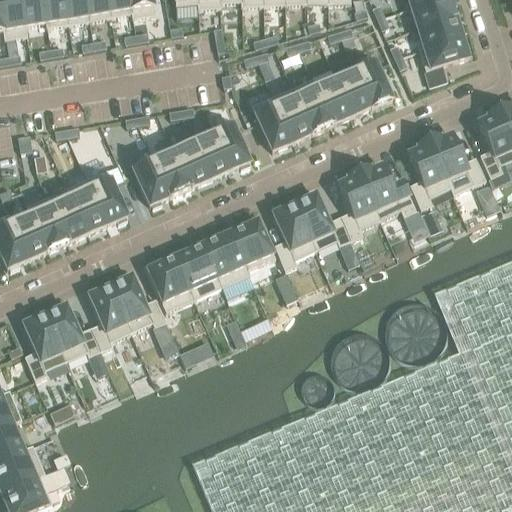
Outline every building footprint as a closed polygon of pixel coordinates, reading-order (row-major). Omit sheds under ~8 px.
[(0,0),(0,27),(2,37),(3,47),(27,43),(25,33),(19,0),(0,0)] [(39,0),(19,0),(25,33),(44,30),(39,0)] [(39,0),(44,30),(45,35),(68,31),(63,0),(39,0)] [(83,0),(63,0),(68,31),(89,27),(83,0)] [(83,0),(89,27),(109,24),(105,0),(83,0)] [(126,0),(105,0),(109,24),(130,20),(126,0)] [(150,0),(126,0),(130,20),(131,25),(154,21),(150,0)] [(195,0),(174,0),(175,12),(196,11),(195,0)] [(195,0),(196,11),(197,16),(209,15),(220,15),(220,10),(219,0),(195,0)] [(219,0),(220,10),(240,9),(239,0),(219,0)] [(239,0),(240,9),(240,14),(262,13),(261,0),(239,0)] [(283,0),(261,0),(262,13),(284,12),(283,0)] [(283,0),(284,12),(306,11),(305,0),(283,0)] [(305,0),(306,11),(328,10),(327,0),(305,0)] [(349,0),(327,0),(328,10),(350,9),(349,0)] [(447,0),(404,0),(409,14),(448,2),(448,1),(447,0)] [(448,2),(409,14),(416,34),(455,22),(448,2)] [(379,11),(371,14),(376,25),(384,22),(379,11)] [(365,15),(353,18),(355,26),(367,22),(365,15)] [(384,22),(376,25),(381,36),(388,33),(384,22)] [(455,22),(416,34),(422,54),(461,42),(455,23),(455,22)] [(318,28),(306,32),(308,39),(320,36),(318,28)] [(181,33),(169,35),(170,42),(182,40),(181,33)] [(220,34),(212,35),(215,47),(222,46),(220,34)] [(350,34),(338,37),(340,46),(352,42),(350,34)] [(338,37),(326,41),(328,49),(340,46),(338,37)] [(147,38),(135,40),(136,48),(148,46),(147,38)] [(135,40),(123,42),(124,50),(136,48),(135,40)] [(275,41),(264,44),(266,52),(277,48),(275,41)] [(422,54),(418,55),(425,78),(467,65),(461,42),(422,54)] [(264,44),(252,47),(254,55),(266,52),(264,44)] [(104,46),(92,48),(94,56),(105,54),(104,46)] [(222,46),(215,47),(217,59),(224,58),(222,46)] [(308,46),(296,49),(298,58),(310,54),(308,46)] [(92,48),(80,50),(82,58),(94,56),(92,48)] [(296,49),(284,53),(287,61),(298,58),(296,49)] [(396,51),(389,54),(394,65),(401,62),(396,51)] [(62,53),(50,55),(51,63),(63,61),(62,53)] [(50,55),(38,57),(39,65),(51,63),(50,55)] [(266,58),(254,61),(256,69),(268,66),(266,58)] [(19,60),(7,62),(8,70),(20,68),(19,60)] [(254,61),(242,65),(245,73),(256,69),(254,61)] [(7,62),(0,63),(0,71),(8,70),(7,62)] [(401,62),(394,65),(399,76),(406,73),(401,62)] [(373,63),(352,72),(371,114),(391,105),(373,63)] [(353,77),(334,86),(351,123),(370,114),(370,115),(371,114),(352,72),(351,73),(353,77)] [(228,81),(220,82),(222,94),(230,93),(228,81)] [(312,85),(311,86),(331,132),(332,132),(332,131),(351,123),(334,86),(317,94),(316,94),(315,93),(312,85)] [(308,87),(291,94),(312,141),(331,132),(311,86),(308,87)] [(291,94),(271,103),(292,149),(311,141),(312,141),(291,94)] [(271,103),(251,112),(271,158),(292,149),(271,103)] [(498,116),(511,148),(511,112),(510,114),(509,111),(499,116),(498,116)] [(192,114),(180,116),(181,123),(193,121),(192,114)] [(180,116),(168,118),(169,125),(181,123),(180,116)] [(487,124),(477,128),(490,157),(479,162),(489,185),(502,179),(499,173),(511,167),(511,148),(498,116),(486,122),(487,124)] [(148,121),(136,123),(137,131),(149,129),(148,121)] [(136,123),(124,125),(125,133),(137,131),(136,123)] [(231,126),(210,135),(228,177),(238,173),(240,176),(249,172),(247,169),(249,168),(231,126)] [(77,133),(66,135),(67,143),(79,141),(77,133)] [(66,135),(54,137),(55,145),(67,143),(66,135)] [(191,144),(190,144),(209,186),(228,177),(210,135),(209,136),(211,140),(193,148),(191,144)] [(439,142),(428,148),(449,196),(452,202),(485,188),(474,164),(463,169),(450,140),(440,145),(439,142)] [(29,141),(17,143),(18,151),(30,149),(29,141)] [(190,144),(171,153),(189,195),(190,195),(190,194),(209,186),(190,144)] [(417,155),(407,159),(420,188),(409,193),(419,217),(431,211),(428,205),(449,196),(428,148),(416,153),(417,155)] [(30,149),(18,151),(20,159),(32,157),(30,149)] [(152,161),(151,162),(169,204),(189,195),(171,153),(170,153),(172,158),(154,166),(152,161)] [(151,162),(130,171),(149,212),(150,212),(152,215),(161,211),(159,208),(168,204),(169,204),(151,162)] [(369,173),(358,179),(379,227),(399,218),(402,224),(415,218),(404,195),(401,188),(390,193),(380,171),(370,176),(369,173)] [(86,185),(106,231),(116,227),(117,230),(126,226),(125,223),(127,222),(113,190),(106,176),(86,185)] [(347,186),(337,190),(350,219),(339,224),(349,248),(362,242),(359,236),(378,227),(379,227),(358,179),(346,184),(347,186)] [(86,185),(66,194),(86,240),(106,231),(86,185)] [(47,203),(46,203),(66,249),(68,249),(67,248),(86,240),(66,194),(65,194),(67,199),(49,207),(47,203)] [(9,195),(0,198),(0,205),(1,207),(12,202),(9,195)] [(303,205),(293,210),(315,258),(335,249),(337,253),(349,248),(339,224),(328,229),(315,200),(312,201),(311,198),(302,202),(303,205)] [(46,203),(26,212),(47,258),(66,249),(46,203)] [(274,218),(272,219),(284,248),(273,253),(284,277),(295,272),(294,268),(315,258),(293,210),(283,214),(282,211),(273,215),(274,218)] [(8,220),(7,220),(27,266),(46,258),(47,258),(26,212),(27,216),(9,224),(8,220)] [(433,216),(419,222),(427,241),(428,242),(442,236),(433,216)] [(415,218),(402,224),(412,248),(427,241),(419,222),(417,217),(415,218)] [(7,220),(0,223),(0,261),(6,275),(8,275),(9,278),(19,274),(17,271),(27,266),(7,220)] [(257,226),(229,238),(247,277),(274,265),(257,226)] [(217,243),(201,250),(221,294),(249,281),(247,277),(229,238),(227,239),(225,236),(216,240),(217,243)] [(349,248),(337,253),(347,275),(359,270),(357,265),(349,248)] [(176,262),(174,263),(193,307),(221,294),(201,250),(185,257),(184,254),(174,258),(176,262)] [(374,257),(357,265),(359,270),(362,277),(379,269),(374,257)] [(174,263),(146,275),(165,319),(193,307),(174,263)] [(511,511),(511,268),(436,301),(460,360),(318,419),(195,471),(212,511),(511,511)] [(119,287),(109,291),(129,337),(151,327),(154,334),(165,329),(155,306),(144,311),(131,282),(128,283),(127,280),(118,284),(119,287)] [(90,300),(87,301),(100,330),(89,335),(99,359),(110,354),(107,346),(129,337),(109,291),(99,296),(98,293),(89,297),(90,300)] [(54,316),(43,320),(63,366),(85,356),(88,364),(99,359),(89,335),(78,340),(65,311),(63,312),(61,309),(52,313),(54,316)] [(441,342),(441,341),(441,336),(440,332),(437,328),(434,324),(428,319),(423,317),(418,316),(411,316),(406,318),(402,320),(399,323),(395,327),(393,331),(391,335),(390,341),(391,345),(392,350),(394,355),(398,359),(401,362),(405,364),(410,366),(415,367),(420,366),(424,365),(429,363),(434,360),(436,356),(439,351),(441,347),(441,342)] [(25,329),(22,330),(35,359),(24,364),(34,387),(45,383),(41,376),(63,366),(43,320),(34,325),(32,322),(23,326),(25,329)] [(387,368),(386,363),(385,358),(383,354),(380,350),(376,347),(372,345),(363,342),(356,343),(352,344),(347,347),(344,349),(340,353),(338,357),(336,362),(336,367),(336,372),(337,376),(339,381),(343,385),(347,388),(351,391),(356,392),(360,393),(366,393),(371,391),(375,389),(379,386),(382,383),(385,378),(386,373),(387,368)] [(19,352),(8,357),(11,364),(22,359),(19,352)] [(9,397),(0,401),(0,433),(12,429),(21,425),(20,424),(9,397)] [(12,429),(0,433),(0,465),(32,453),(32,452),(23,455),(12,429)] [(32,453),(0,465),(0,498),(44,480),(43,480),(32,453)] [(44,480),(0,498),(0,499),(5,511),(47,511),(51,511),(45,497),(68,488),(61,473),(44,480)]
